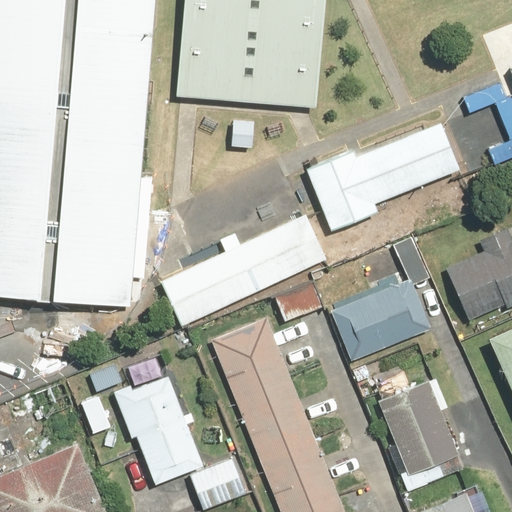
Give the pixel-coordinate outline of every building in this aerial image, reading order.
[(0,0),(0,283),(127,293),(148,0),(0,0)] [(324,0),(184,0),(178,87),(317,97),(324,0)] [(428,88),(299,145),(329,212),(458,155),(428,88)] [(304,196),(150,263),(177,323),(330,255),(304,196)] [(481,251),(441,268),(464,322),(501,306),(503,310),(511,306),(511,238),(508,240),(503,229),(476,241),(481,251)] [(413,243),(396,251),(411,283),(428,275),(413,243)] [(310,279),(274,293),(285,321),(321,307),(310,279)] [(407,279),(326,310),(347,363),(428,332),(407,279)] [(342,511),(264,315),(206,338),(276,511),(342,511)] [(511,325),(480,340),(511,412),(511,325)] [(198,468),(164,377),(109,398),(126,440),(132,438),(150,486),(198,468)] [(424,380),(373,400),(404,477),(455,456),(424,380)] [(102,511),(74,444),(0,474),(0,511),(102,511)] [(228,458),(184,474),(198,511),(242,495),(228,458)] [(468,511),(461,493),(413,511),(468,511)]
